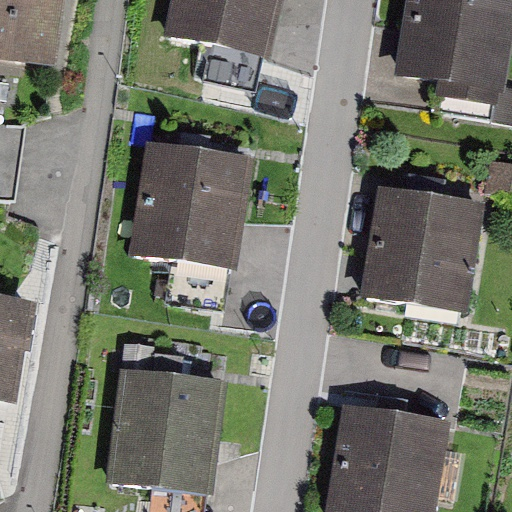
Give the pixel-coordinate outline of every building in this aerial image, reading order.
[(67,0),(0,0),(0,67),(56,76),(67,0)] [(287,0),(174,0),(164,44),(271,69),(287,0)] [(511,70),(511,0),(408,0),(395,87),(507,104),(511,70)] [(242,170),(139,154),(123,262),(225,277),(242,170)] [(487,213),(380,196),(362,309),(469,325),(487,213)] [(39,315),(0,308),(0,413),(21,417),(39,315)] [(229,392),(122,378),(107,492),(214,506),(229,392)] [(438,511),(452,432),(344,414),(327,511),(438,511)]
